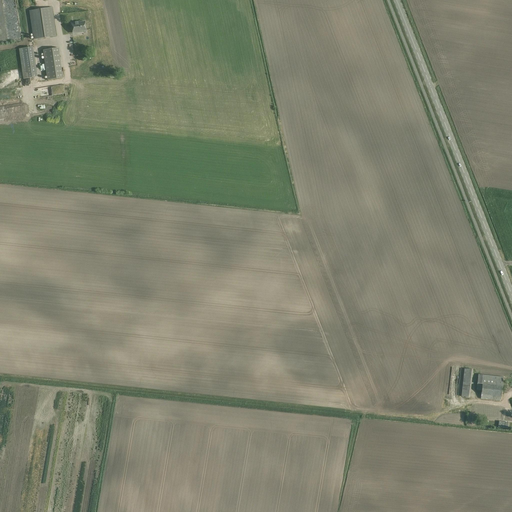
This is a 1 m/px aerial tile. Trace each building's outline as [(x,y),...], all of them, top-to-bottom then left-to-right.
[(33,33),(32,29),(27,30),(22,0),(0,0),(0,42),(28,38),(28,33),(33,33)] [(33,33),(34,40),(57,36),(53,7),(29,11),(32,29),(33,33)] [(82,31),(86,30),(85,22),(77,23),(76,22),(72,23),(73,32),(77,32),(78,33),(83,32),(82,31)] [(19,49),(23,79),(38,77),(33,47),(19,49)] [(59,48),(43,50),(48,80),(63,78),(59,48)] [(476,390),(482,390),(481,398),(496,400),(501,401),(504,377),(484,375),(478,374),(476,390)]
